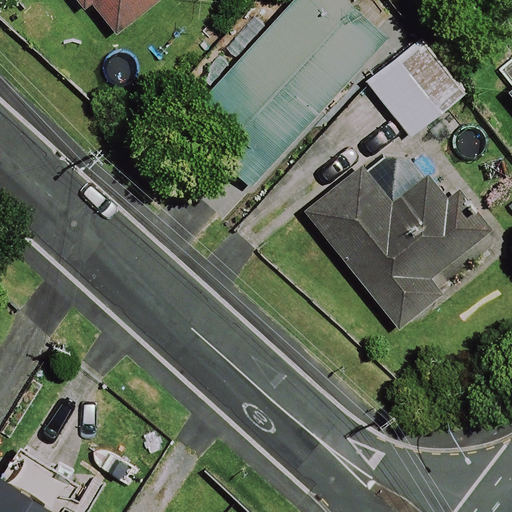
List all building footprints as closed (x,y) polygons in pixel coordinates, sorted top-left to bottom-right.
[(80,0),(112,38),(158,0),(80,0)] [(394,38),(356,0),(294,0),(180,115),(249,183),(394,38)] [(466,92),(422,38),(369,82),(412,136),(466,92)] [(511,58),(496,70),(511,90),(511,58)] [(390,204),(360,165),(305,208),(400,329),(446,293),(433,277),(493,230),(456,183),(442,194),(427,175),(390,204)] [(65,511),(0,470),(0,511),(65,511)]
